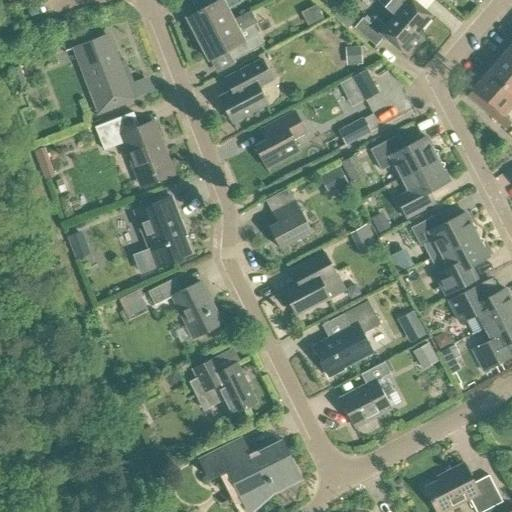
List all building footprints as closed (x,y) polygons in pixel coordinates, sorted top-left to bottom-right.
[(227,10),(241,2),(239,0),(189,0),(196,12),(186,18),(197,39),(233,21),(227,10)] [(416,34),(431,17),(411,0),(394,0),(386,10),(394,16),(416,34)] [(332,16),(348,29),(354,21),(339,8),(332,16)] [(250,11),(233,21),(197,39),(208,61),(227,51),(232,62),(264,46),(253,25),(257,24),(250,11)] [(424,40),(416,34),(394,16),(385,26),(375,18),(369,25),(362,19),(354,28),(375,47),(383,37),(408,59),(424,40)] [(134,100),(111,39),(95,45),(93,40),(64,52),(64,53),(73,49),(98,114),(134,100)] [(511,43),(472,90),(467,96),(506,130),(511,123),(503,117),(511,106),(511,43)] [(359,47),(344,48),(345,65),(360,64),(359,47)] [(74,55),(59,56),(60,78),(76,77),(74,55)] [(223,80),(229,92),(219,98),(236,132),(237,132),(232,122),(267,105),(258,87),(272,80),(261,60),(223,80)] [(15,83),(24,79),(19,67),(10,70),(15,83)] [(364,71),(350,79),(362,101),(377,93),(364,71)] [(305,133),(294,112),(260,130),(265,141),(254,147),(269,175),(270,174),(267,169),(299,152),(293,140),(305,133)] [(139,128),(133,113),(95,127),(101,143),(121,135),(139,182),(171,170),(153,123),(139,128)] [(345,146),(370,132),(363,118),(338,131),(345,146)] [(394,165),(401,178),(437,159),(425,137),(401,150),(394,137),(370,150),(381,171),(394,165)] [(248,141),(233,145),(238,164),(253,160),(248,141)] [(43,148),(34,152),(39,165),(49,161),(43,148)] [(437,159),(401,178),(408,192),(395,199),(406,219),(430,206),(424,194),(448,182),(437,159)] [(361,166),(346,174),(352,186),(367,178),(361,166)] [(350,190),(338,168),(327,174),(338,196),(350,190)] [(180,226),(182,226),(171,197),(133,211),(148,249),(132,255),(139,273),(155,267),(191,254),(180,226)] [(279,249),(311,232),(294,200),(271,212),(277,223),(268,228),(279,249)] [(423,246),(430,259),(476,235),(465,213),(440,226),(435,216),(410,228),(420,247),(423,246)] [(373,237),(367,225),(349,234),(356,246),(373,237)] [(78,233),(66,237),(71,249),(83,245),(78,233)] [(476,235),(430,259),(437,273),(434,275),(445,295),(469,282),(463,270),(488,258),(476,235)] [(290,272),(297,285),(283,292),(295,316),(329,298),(321,282),(335,275),(325,254),(290,272)] [(182,291),(175,278),(147,292),(154,305),(172,296),(193,338),(221,324),(200,282),(182,291)] [(477,314),(484,328),(511,313),(511,304),(504,289),(481,301),(474,287),(448,301),(459,323),(477,314)] [(147,308),(138,291),(118,300),(128,318),(147,308)] [(380,325),(368,301),(343,314),(350,328),(313,348),(328,378),(343,370),(342,368),(372,352),(363,334),(380,325)] [(511,313),(484,328),(490,341),(472,350),(483,372),(511,357),(505,345),(511,341),(511,313)] [(420,324),(404,333),(409,344),(426,335),(420,324)] [(444,334),(433,339),(438,350),(449,345),(444,334)] [(428,344),(420,348),(430,366),(438,361),(428,344)] [(205,410),(224,401),(231,415),(256,402),(236,363),(220,371),(214,359),(192,369),(198,380),(191,384),(205,410)] [(376,381),(390,374),(384,362),(360,375),(366,386),(340,399),(354,427),(390,409),(376,381)] [(175,369),(163,375),(169,387),(181,381),(175,369)] [(256,434),(255,432),(200,460),(209,479),(227,470),(247,511),(249,511),(267,497),(266,496),(299,479),(280,442),(258,453),(257,452),(255,451),(254,452),(248,454),(242,441),(256,434)] [(473,483),(463,464),(436,478),(438,481),(424,488),(435,511),(444,511),(469,499),(475,511),(482,511),(502,502),(488,475),(473,483)]
